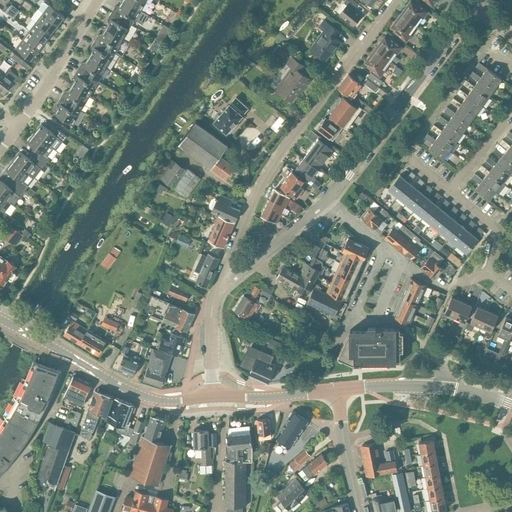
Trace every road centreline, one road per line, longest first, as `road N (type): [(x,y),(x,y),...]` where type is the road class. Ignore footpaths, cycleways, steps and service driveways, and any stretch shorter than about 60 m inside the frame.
road 1 (residential): [(219,289),(258,186),(392,0)]
road 2 (unclassified): [(326,199),(471,6)]
road 3 (tertiary): [(131,391),(0,319)]
road 4 (residential): [(18,124),(97,0)]
road 5 (unclassified): [(219,289),(326,199)]
road 6 (tertiary): [(211,396),(336,390)]
road 7 (tertiary): [(511,406),(447,388),(389,384)]
road 8 (unclassified): [(358,511),(336,390)]
